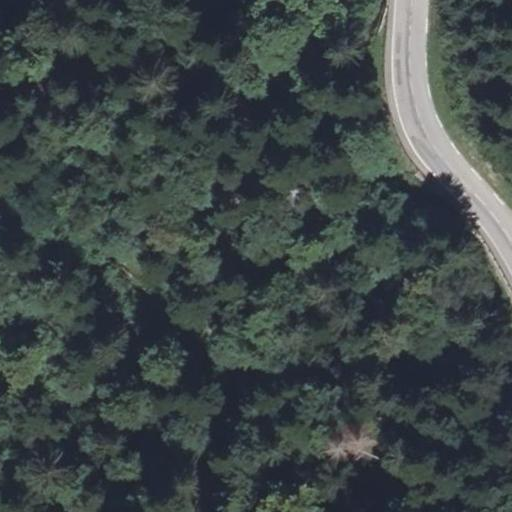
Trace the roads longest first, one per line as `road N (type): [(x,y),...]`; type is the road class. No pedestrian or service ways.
road 1 (track): [(0,223),(180,337),(219,389),(235,467),(220,511)]
road 2 (secondary): [(413,0),(409,92),(420,124),(443,164),(511,238)]
